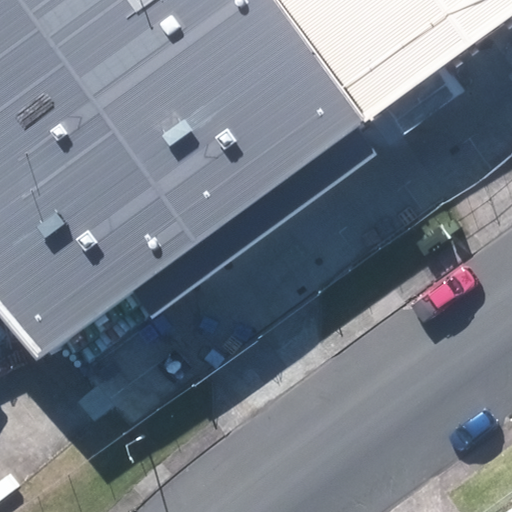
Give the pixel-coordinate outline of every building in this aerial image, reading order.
[(0,0),(0,335),(14,352),(366,125),(271,0),(0,0)] [(511,0),(271,0),(366,125),(511,25),(511,0)] [(511,110),(483,130),(502,158),(511,151),(511,110)] [(400,142),(331,194),(358,230),(427,178),(400,142)] [(0,362),(14,352),(0,335),(0,362)]
